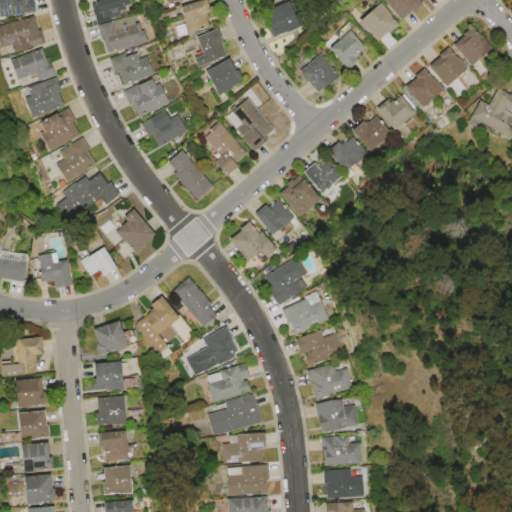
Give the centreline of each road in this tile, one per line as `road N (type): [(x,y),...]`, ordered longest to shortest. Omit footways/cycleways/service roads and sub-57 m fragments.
road 1 (residential): [(469,0),(125,295),(65,313),(0,305)]
road 2 (residential): [(299,511),(289,411),(265,342),(106,121),(64,0)]
road 3 (residential): [(82,511),(65,313)]
road 4 (residential): [(317,133),(268,71),(232,0)]
